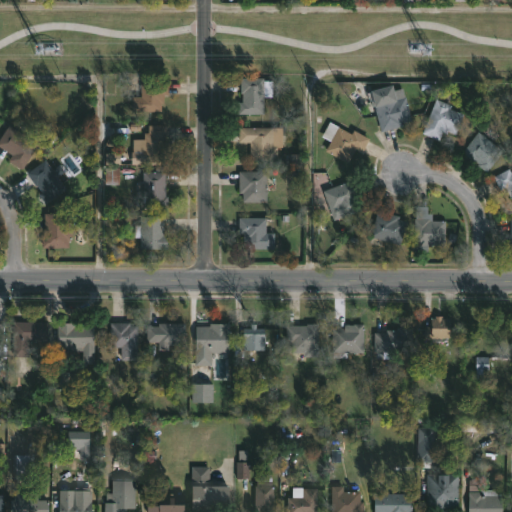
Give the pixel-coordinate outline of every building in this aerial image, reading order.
[(262,78),(262,81),(271,81),(271,96),(262,96),(261,114),(237,114),(237,102),(241,102),(241,93),(239,93),(239,78),(262,78)] [(165,95),(165,104),(163,104),(162,111),(134,111),(135,97),(143,97),(143,80),(170,80),(170,95),(165,95)] [(391,90),(394,99),(404,97),(410,120),(400,122),(400,126),(380,132),(369,90),(390,85),(391,90)] [(462,114),(454,134),(446,131),(445,134),(441,132),(438,139),(421,133),(434,99),(450,105),(448,109),(462,114)] [(328,122),(350,134),(352,130),(368,138),(360,152),(353,148),(345,162),(324,150),(328,141),(320,137),(328,122)] [(168,127),(167,162),(143,161),(143,151),(133,151),(133,139),(145,139),(146,132),(150,132),(150,124),(168,124),(168,127)] [(36,144),(20,170),(6,161),(10,155),(0,148),(0,135),(7,125),(36,144)] [(271,142),(271,147),(275,147),(275,161),(248,161),(248,142),(237,142),(237,127),(271,127),(271,142)] [(502,151),(486,173),(476,165),(477,163),(474,161),(473,163),(460,153),(476,132),(502,151)] [(285,167),(297,167),(297,154),(284,155),(285,167)] [(43,159),(66,190),(45,206),(37,194),(40,192),(24,173),(43,159)] [(511,202),(504,187),(498,190),(491,177),(508,168),(510,173),(511,171),(511,202)] [(163,184),(163,196),(166,196),(166,205),(141,205),(141,171),(164,172),(163,184)] [(264,190),(264,202),(241,201),(241,193),(237,193),(237,171),(265,171),(264,190)] [(359,211),(332,220),(327,206),(329,205),(324,191),(348,181),(359,211)] [(405,222),(398,246),(369,237),(377,210),(398,217),(398,219),(405,222)] [(66,214),(66,223),(69,223),(69,241),(66,241),(66,247),(40,247),(40,237),(42,237),(42,214),(66,214)] [(244,215),(244,217),(272,218),(271,226),(264,226),(264,232),(274,233),(273,249),(244,249),(244,241),(242,241),(242,233),(237,233),(237,218),(238,215),(244,215)] [(165,218),(164,234),(168,234),(167,249),(142,248),(142,237),(135,237),(135,224),(141,225),(141,216),(165,217),(165,218)] [(444,221),(443,246),(413,245),(413,218),(444,221)] [(441,316),(441,318),(449,319),(448,339),(423,338),(423,327),(429,327),(430,318),(433,318),(433,316),(441,316)] [(13,356),(11,356),(12,322),(45,322),(45,341),(27,341),(26,356),(13,356)] [(128,323),(128,326),(136,326),(136,360),(119,360),(119,348),(108,348),(108,322),(128,323)] [(91,327),(91,365),(80,364),(80,351),(66,351),(66,346),(55,346),(55,323),(71,323),(71,327),(91,327)] [(183,324),(183,346),(167,345),(166,350),(156,350),(156,342),(145,342),(145,326),(156,326),(156,323),(183,324)] [(209,365),(193,365),(194,326),(208,326),(208,323),(227,324),(227,353),(209,353),(209,365)] [(255,324),(254,328),(263,329),(263,339),(255,339),(255,351),(232,351),(233,334),(241,334),(241,328),(249,328),(249,324),(255,324)] [(317,324),(316,358),(301,358),(301,353),(289,353),(289,343),(284,343),(285,326),(305,326),(305,324),(317,324)] [(362,324),(362,353),(345,353),(345,359),(331,358),(330,328),(342,328),(342,325),(362,324)] [(393,352),(393,359),(376,359),(376,352),(372,352),(373,333),(385,333),(385,327),(398,327),(398,324),(410,324),(410,352),(393,352)] [(487,357),(475,357),(475,379),(487,379),(487,357)] [(190,403),(212,403),(212,384),(191,384),(190,403)] [(501,422),(501,431),(482,430),(482,432),(461,431),(461,419),(482,419),(482,421),(501,422)] [(419,461),(416,461),(416,428),(433,428),(432,462),(419,461)] [(88,432),(67,431),(67,449),(79,450),(78,458),(88,458),(88,432)] [(31,479),(11,479),(11,455),(31,455),(31,479)] [(248,462),(236,462),(236,478),(248,478),(248,462)] [(210,467),(210,486),(235,486),(235,505),(196,505),(196,486),(193,486),(193,466),(210,467)] [(501,496),(500,511),(466,511),(467,469),(479,469),(479,490),(499,490),(499,496),(501,496)] [(269,474),(269,485),(271,485),(271,511),(253,511),(253,486),(255,486),(255,474),(269,474)] [(426,509),(425,474),(457,475),(457,508),(426,509)] [(134,481),(133,509),(124,509),(124,511),(102,511),(102,503),(104,503),(105,493),(109,493),(109,480),(134,481)] [(169,495),(182,496),(181,511),(145,511),(145,495),(158,495),(158,484),(169,485),(169,495)] [(58,511),(59,489),(76,489),(76,486),(93,487),(92,511),(58,511)] [(341,486),(341,492),(358,492),(358,503),(362,503),(362,511),(329,511),(330,486),(341,486)] [(318,488),(317,511),(288,511),(288,498),(292,498),(293,487),(318,488)] [(35,500),(46,501),(46,511),(8,511),(9,500),(12,500),(12,493),(35,494),(35,500)] [(409,494),(409,511),(372,511),(373,493),(409,494)]
